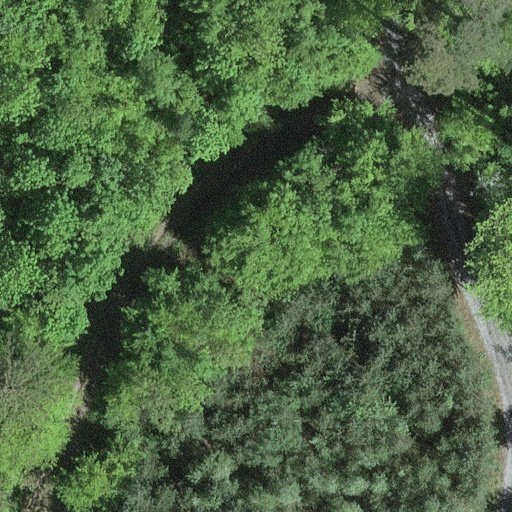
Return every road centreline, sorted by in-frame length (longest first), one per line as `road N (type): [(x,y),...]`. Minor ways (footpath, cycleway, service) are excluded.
road 1 (track): [(419,62),(243,162),(134,274),(34,511)]
road 2 (track): [(401,0),(511,357)]
